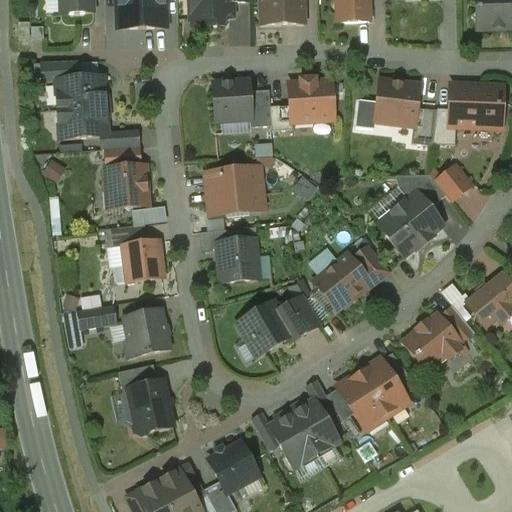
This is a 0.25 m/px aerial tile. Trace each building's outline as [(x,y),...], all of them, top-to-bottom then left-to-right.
[(59,0),(60,16),(93,15),(92,0),(59,0)] [(116,0),(118,32),(142,31),(140,0),(116,0)] [(140,0),(142,31),(165,31),(164,0),(140,0)] [(188,0),(189,24),(206,23),(206,29),(223,29),(223,22),(233,12),(233,6),(232,0),(188,0)] [(260,0),(261,28),(303,27),(302,0),(260,0)] [(367,0),(336,0),(337,26),(368,25),(367,0)] [(511,0),(478,0),(475,3),(476,16),(471,20),(476,25),(476,33),(509,32),(511,28),(511,0)] [(77,65),(41,66),(42,86),(55,85),(55,83),(78,82),(77,65)] [(78,82),(55,83),(55,85),(57,113),(108,110),(108,103),(107,100),(104,97),(103,80),(78,82)] [(314,83),(301,84),(301,86),(288,87),(290,109),(291,127),(292,127),(333,124),(330,84),(314,85),(314,83)] [(248,84),(213,87),(215,125),(249,123),(248,95),(248,84)] [(419,89),(379,84),(374,125),(413,130),(414,130),(416,112),(419,89)] [(501,91),(459,90),(451,97),(450,113),(449,129),(455,129),(499,131),(501,91)] [(269,94),(248,95),(249,123),(250,131),(271,129),(270,110),(269,94)] [(290,109),(270,110),(271,129),(271,135),(292,133),(292,127),(291,127),(290,109)] [(108,110),(57,113),(60,143),(100,140),(107,140),(107,135),(106,123),(109,119),(108,116),(109,116),(108,110)] [(436,114),(416,112),(414,130),(413,130),(410,147),(432,150),(432,148),(436,114)] [(450,113),(436,112),(436,114),(432,148),(454,149),(455,129),(449,129),(450,113)] [(137,133),(107,135),(107,140),(100,140),(101,152),(105,152),(138,150),(137,133)] [(138,150),(105,152),(106,172),(140,170),(138,150)] [(106,172),(104,172),(105,186),(101,191),(128,214),(130,211),(146,210),(145,196),(147,196),(145,170),(140,170),(106,172)] [(455,171),(435,187),(444,199),(450,206),(470,189),(455,171)] [(258,173),(206,179),(210,217),(263,211),(258,173)] [(435,187),(428,179),(395,180),(399,193),(408,204),(416,197),(425,208),(429,204),(433,209),(444,199),(435,187)] [(408,204),(378,228),(383,234),(383,235),(397,253),(398,253),(403,259),(441,229),(436,223),(436,222),(425,208),(416,197),(408,204)] [(243,232),(227,233),(228,245),(244,244),(243,232)] [(228,245),(217,247),(221,286),(258,283),(254,243),(228,245)] [(157,245),(123,249),(128,285),(162,281),(157,245)] [(387,274),(367,249),(350,262),(365,281),(370,277),(375,283),(387,274)] [(347,258),(312,286),(336,315),(362,294),(361,293),(363,291),(362,293),(375,283),(370,277),(365,281),(350,262),(347,258)] [(511,290),(502,279),(466,308),(484,330),(496,320),(501,327),(511,317),(511,314),(509,310),(511,307),(511,290)] [(320,327),(304,300),(279,315),(288,342),(290,345),(320,327)] [(273,306),(236,328),(247,346),(250,344),(259,359),(288,342),(279,315),(273,306)] [(112,309),(77,315),(80,334),(115,328),(112,309)] [(473,336),(451,309),(451,310),(452,311),(439,322),(460,347),(473,336)] [(161,313),(123,321),(128,345),(123,346),(126,361),(135,359),(135,360),(169,352),(161,313)] [(426,324),(415,333),(416,335),(402,346),(425,375),(444,360),(447,363),(459,354),(460,353),(457,349),(460,347),(439,322),(437,319),(428,326),(426,324)] [(466,354),(460,347),(457,349),(460,353),(459,354),(462,358),(466,354)] [(409,381),(392,358),(381,365),(397,389),(409,381)] [(379,362),(336,390),(337,393),(353,418),(364,434),(408,406),(397,389),(381,365),(379,362)] [(153,368),(117,376),(122,396),(128,394),(127,392),(156,386),(153,368)] [(156,386),(127,392),(128,394),(135,426),(133,429),(134,435),(140,439),(146,438),(148,435),(172,429),(169,412),(171,408),(171,403),(162,398),(165,394),(163,385),(156,386)] [(337,393),(326,400),(342,425),(353,418),(337,393)] [(314,404),(304,410),(301,404),(288,412),(315,458),(338,445),(314,404)] [(288,412),(275,420),(278,425),(268,431),(292,472),(315,458),(288,412)] [(240,446),(208,463),(219,486),(224,495),(225,494),(237,488),(242,489),(258,480),(240,446)] [(189,468),(179,474),(195,504),(205,498),(203,494),(189,468)] [(179,474),(158,485),(171,511),(198,511),(195,504),(179,474)] [(171,511),(158,485),(136,497),(144,511),(171,511)] [(234,511),(225,494),(224,495),(219,486),(203,494),(205,498),(212,511),(234,511)] [(144,511),(136,497),(126,502),(130,511),(144,511)]
